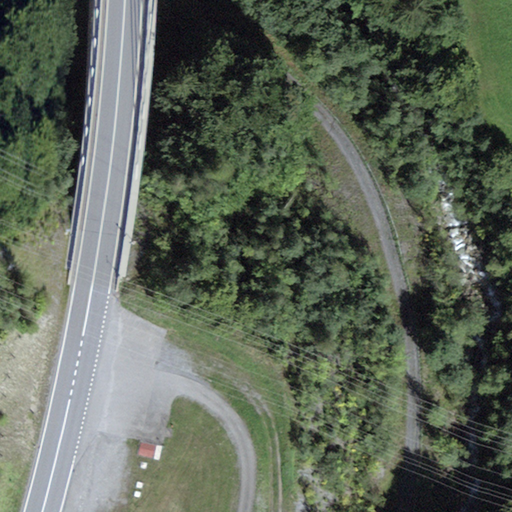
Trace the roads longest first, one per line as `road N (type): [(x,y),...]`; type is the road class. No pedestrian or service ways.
road 1 (track): [(401,511),(413,395),(405,306),(379,220),(341,143),(276,65),(185,0)]
road 2 (primary): [(124,0),(99,239),(42,511)]
road 3 (track): [(142,366),(217,368),(252,396),(272,440),(276,511)]
